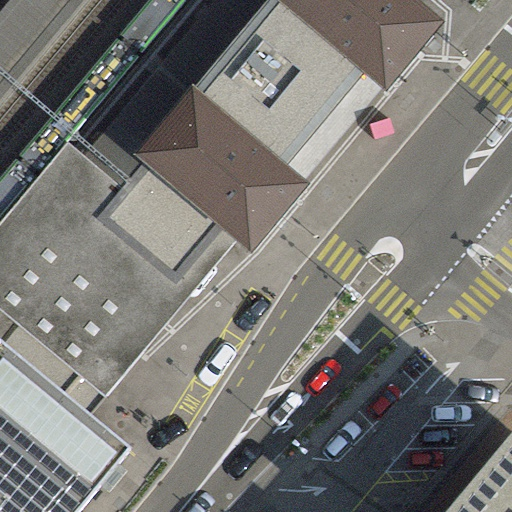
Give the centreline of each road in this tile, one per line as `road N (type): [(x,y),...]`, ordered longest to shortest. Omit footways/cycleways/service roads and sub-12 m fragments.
road 1 (primary): [(426,212),(173,511)]
road 2 (primary): [(511,111),(426,212)]
